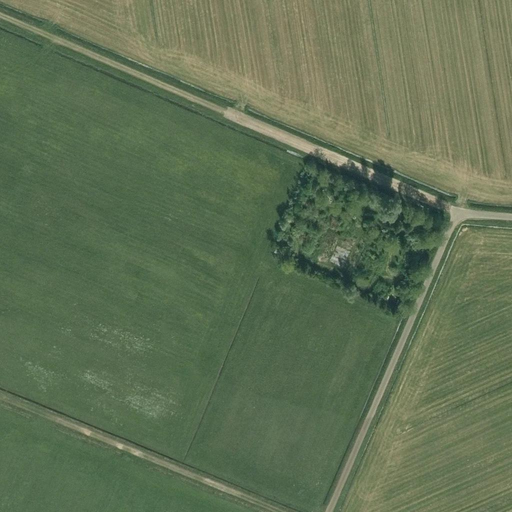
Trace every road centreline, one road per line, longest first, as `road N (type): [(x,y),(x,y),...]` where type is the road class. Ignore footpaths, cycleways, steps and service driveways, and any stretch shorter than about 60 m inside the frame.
road 1 (track): [(457,213),(0,17)]
road 2 (unclassified): [(327,511),(457,213)]
